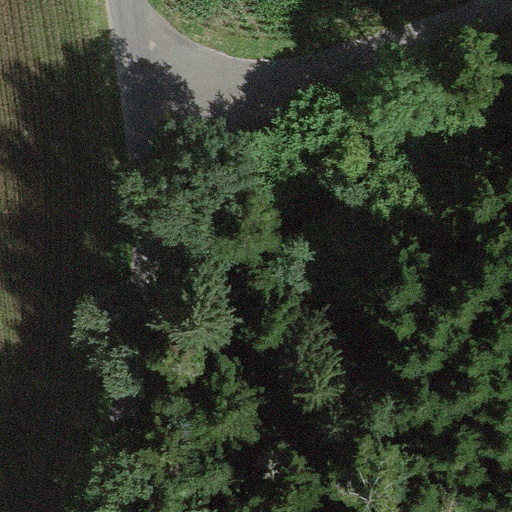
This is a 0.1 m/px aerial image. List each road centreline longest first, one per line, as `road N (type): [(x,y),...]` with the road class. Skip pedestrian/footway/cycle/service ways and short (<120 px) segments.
road 1 (unclassified): [(121,0),(153,240),(147,379),(109,511)]
road 2 (track): [(510,0),(291,91),(137,105)]
